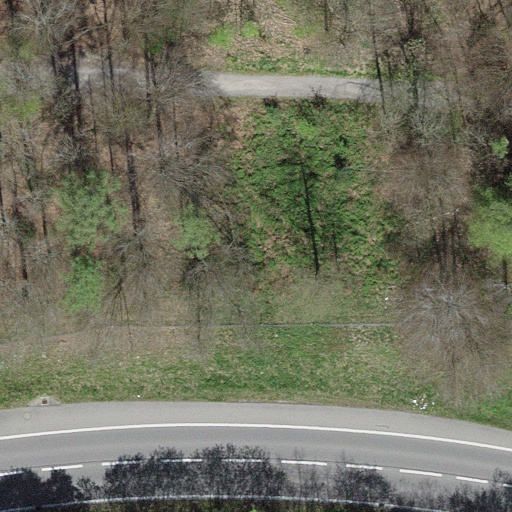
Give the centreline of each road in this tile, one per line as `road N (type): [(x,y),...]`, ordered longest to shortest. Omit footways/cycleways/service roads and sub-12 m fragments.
road 1 (track): [(511,106),(327,83),(0,78)]
road 2 (motorway): [(511,487),(346,465),(225,460),(25,471)]
